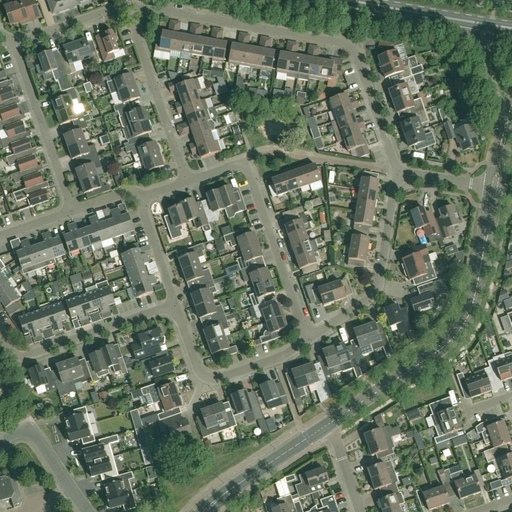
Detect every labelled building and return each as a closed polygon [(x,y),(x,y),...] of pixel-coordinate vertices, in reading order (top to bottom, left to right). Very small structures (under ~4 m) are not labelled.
[(23,21),(24,23),(25,23),(39,18),(32,0),(19,0),(20,2),(5,7),(11,25),(23,21)] [(47,0),(48,0),(52,14),(80,5),(79,3),(81,2),(84,1),(84,0),(47,0)] [(170,51),(174,30),(169,30),(168,33),(162,32),(162,34),(158,33),(155,51),(170,54),(170,51)] [(181,53),(184,36),(178,35),(179,31),(174,30),(170,51),(181,53)] [(115,42),(117,41),(116,37),(114,38),(112,31),(95,37),(104,63),(115,59),(113,53),(119,52),(115,42)] [(184,36),(181,53),(191,55),(195,34),(190,33),(189,37),(184,36)] [(202,57),(205,40),(200,39),(200,35),(195,34),(191,55),(202,57)] [(213,59),(216,38),(211,37),(211,41),(205,40),(202,57),(212,59),(213,59)] [(223,63),(227,44),(221,43),(221,39),(216,38),(213,59),(212,59),(212,61),(223,63)] [(90,53),(85,40),(74,44),(80,62),(89,59),(92,66),(100,63),(96,51),(90,53)] [(239,66),(243,43),(238,42),(237,46),(232,45),(228,64),(239,66)] [(380,69),(400,62),(394,45),(379,42),(378,48),(383,49),(386,55),(378,58),(379,63),(378,65),(380,69)] [(250,68),(253,48),(248,47),(248,44),(243,43),(239,66),(250,68)] [(80,62),(74,44),(63,48),(67,61),(62,63),(66,76),(76,73),(74,68),(76,67),(75,64),(80,62)] [(260,70),(265,47),(259,46),(259,49),(253,48),(250,68),(260,70)] [(271,72),(275,52),(269,51),(270,48),(265,47),(260,70),(271,72)] [(288,73),(291,52),(286,51),(286,54),(280,53),(276,73),(288,75),(288,73)] [(51,52),(44,54),(38,57),(41,65),(36,67),(40,76),(44,75),(45,75),(52,72),(55,82),(58,81),(62,93),(71,90),(66,76),(62,63),(61,62),(55,64),(51,52)] [(298,77),(301,57),(296,56),(297,53),(291,52),(288,73),(288,75),(298,77)] [(309,76),(313,55),(308,54),(307,58),(301,57),(298,77),(298,80),(308,81),(309,79),(308,79),(309,76)] [(319,81),(323,61),(317,60),(318,56),(313,55),(309,76),(308,79),(309,79),(319,81)] [(418,69),(414,57),(400,62),(380,69),(381,72),(383,74),(385,79),(398,74),(400,81),(403,80),(412,77),(421,74),(419,69),(418,69)] [(331,78),(332,73),(340,74),(341,68),(341,67),(342,62),(333,61),(333,63),(323,61),(319,81),(329,82),(328,87),(332,88),(335,87),(336,79),(331,78)] [(460,70),(457,61),(455,62),(450,63),(453,72),(458,70),(460,70)] [(111,95),(135,87),(131,75),(119,79),(117,74),(106,78),(107,83),(111,95)] [(408,91),(416,88),(412,77),(403,80),(405,86),(389,91),(389,92),(388,94),(390,99),(392,100),(393,102),(410,97),(408,91)] [(467,96),(461,79),(455,81),(461,98),(467,96)] [(200,90),(197,80),(180,85),(179,81),(171,84),(168,85),(170,93),(175,91),(175,92),(177,92),(179,97),(196,92),(200,90)] [(224,82),(219,84),(222,94),(227,93),(228,92),(226,88),(224,82)] [(14,99),(10,88),(6,90),(4,83),(0,83),(0,103),(10,100),(14,99)] [(93,91),(90,83),(88,84),(84,85),(87,93),(93,91)] [(238,90),(237,94),(243,95),(245,87),(236,85),(235,90),(238,90)] [(127,102),(140,98),(135,87),(111,95),(115,107),(113,107),(115,113),(118,112),(129,108),(127,102)] [(56,114),(73,108),(71,102),(78,99),(74,89),(71,90),(62,93),(64,98),(52,102),(56,114)] [(256,93),(257,91),(249,89),(248,96),(255,97),(256,93)] [(256,93),(255,97),(266,99),(268,93),(257,91),(256,93)] [(199,102),(196,92),(179,97),(181,102),(175,105),(176,110),(199,102)] [(296,105),(300,105),(301,98),(305,99),(306,94),(298,92),(296,105)] [(272,100),(282,102),(284,95),(273,93),(272,100)] [(284,95),(282,102),(291,104),(292,97),(284,95)] [(356,103),(355,98),(348,100),(346,95),(330,100),(333,111),(356,103)] [(397,114),(412,108),(414,114),(424,111),(420,99),(412,102),(410,97),(393,102),(397,114)] [(20,116),(16,105),(12,107),(10,100),(0,103),(0,122),(3,121),(16,117),(20,116)] [(207,111),(204,100),(199,102),(176,110),(178,115),(185,112),(186,118),(207,111)] [(353,115),(352,110),(358,108),(356,103),(333,111),(337,121),(353,115)] [(89,116),(84,117),(82,112),(75,115),(73,108),(56,114),(60,126),(72,122),(74,127),(86,123),(91,121),(89,116)] [(147,121),(143,109),(131,113),(129,108),(118,112),(123,129),(147,121)] [(442,123),(445,122),(444,120),(446,116),(444,109),(438,111),(442,123)] [(188,123),(177,127),(178,132),(211,121),(207,111),(186,118),(188,123)] [(420,125),(428,122),(424,111),(414,114),(412,115),(414,121),(401,125),(405,136),(422,130),(420,125)] [(334,133),(340,131),(364,123),(362,118),(355,121),(353,115),(337,121),(331,123),(334,133)] [(18,124),(16,117),(3,121),(0,122),(0,131),(6,130),(8,138),(9,138),(22,134),(26,133),(22,122),(18,124)] [(314,118),(307,120),(310,131),(318,128),(314,118)] [(463,151),(478,146),(471,126),(472,124),(471,121),(469,120),(461,122),(462,124),(454,127),(463,151)] [(147,121),(123,129),(129,146),(141,142),(139,137),(151,133),(147,121)] [(192,133),(194,138),(210,132),(214,131),(214,124),(211,121),(178,132),(180,137),(192,133)] [(445,122),(442,123),(449,141),(455,138),(450,123),(445,124),(445,122)] [(68,148),(85,142),(81,131),(88,128),(86,123),(74,127),(76,132),(64,136),(68,148)] [(344,142),(360,136),(359,131),(365,128),(364,123),(340,131),(334,133),(338,144),(344,142)] [(321,138),(318,128),(310,131),(314,140),(319,138),(321,138)] [(436,145),(432,133),(424,136),(422,130),(405,136),(409,148),(421,143),(423,149),(436,145)] [(214,143),(214,142),(210,132),(194,138),(195,143),(189,146),(190,151),(214,143)] [(24,141),(22,134),(9,138),(8,138),(0,141),(0,146),(2,146),(3,150),(11,147),(14,155),(28,151),(31,150),(28,139),(24,141)] [(110,144),(107,136),(99,138),(102,146),(110,144)] [(360,159),(370,156),(366,145),(364,145),(360,136),(344,142),(347,152),(356,149),(360,159)] [(317,151),(323,149),(319,138),(314,140),(317,151)] [(217,141),(214,142),(214,143),(190,151),(192,156),(199,153),(201,159),(216,154),(221,152),(217,141)] [(98,157),(96,152),(94,146),(87,148),(85,142),(68,148),(72,160),(84,156),(86,161),(99,156),(98,157)] [(159,155),(159,154),(161,152),(159,146),(156,145),(155,143),(143,147),(141,142),(129,146),(130,146),(125,148),(127,153),(132,152),(133,157),(140,154),(142,161),(159,155)] [(30,158),(28,151),(14,155),(4,159),(5,163),(7,162),(9,167),(17,164),(20,172),(34,168),(37,167),(34,156),(30,158)] [(163,167),(159,155),(142,161),(144,167),(138,170),(141,180),(153,176),(151,171),(163,167)] [(97,177),(95,170),(101,168),(99,160),(100,160),(99,156),(86,161),(88,166),(76,171),(80,182),(97,177)] [(102,157),(103,168),(112,167),(111,157),(102,157)] [(321,182),(315,165),(304,169),(309,186),(321,182)] [(36,175),(34,168),(20,172),(10,176),(11,180),(13,179),(15,184),(23,181),(26,189),(39,185),(40,185),(43,184),(40,173),(36,175)] [(309,186),(304,169),(293,173),(299,189),(309,186)] [(299,189),(293,173),(282,176),(288,193),(299,189)] [(377,193),(379,182),(374,181),(375,175),(362,173),(359,190),(377,193)] [(122,176),(115,178),(119,188),(126,186),(122,176)] [(288,193),(282,176),(271,180),(277,197),(288,193)] [(102,183),(99,184),(97,177),(80,182),(84,194),(96,190),(98,195),(110,191),(108,186),(104,187),(102,183)] [(42,192),(40,185),(39,185),(26,189),(11,195),(13,200),(15,199),(16,202),(27,199),(30,208),(34,206),(49,201),(46,190),(42,192)] [(238,189),(231,191),(230,187),(229,188),(229,187),(228,186),(222,188),(221,189),(222,190),(218,191),(225,210),(230,208),(232,215),(246,211),(238,189)] [(375,204),(377,193),(359,190),(358,202),(375,204)] [(225,210),(218,191),(215,193),(215,192),(213,191),(208,193),(207,194),(207,195),(206,195),(211,208),(204,210),(208,224),(218,220),(220,215),(219,212),(225,210)] [(197,213),(193,200),(180,205),(181,206),(187,222),(193,220),(194,224),(196,224),(198,229),(202,228),(203,232),(206,232),(211,231),(208,224),(204,210),(197,213)] [(373,216),(375,204),(358,202),(356,213),(373,216)] [(181,206),(169,211),(173,223),(167,225),(172,240),(182,237),(181,231),(183,230),(181,226),(188,224),(187,222),(181,206)] [(294,210),(296,216),(299,215),(304,213),(302,207),(294,210)] [(459,225),(452,207),(439,211),(444,226),(437,228),(439,233),(441,239),(442,240),(455,236),(452,227),(459,225)] [(423,209),(419,210),(418,208),(408,212),(411,220),(413,220),(417,230),(423,228),(427,238),(428,237),(439,233),(437,228),(435,220),(428,223),(423,209)] [(114,210),(123,236),(131,233),(133,236),(135,236),(128,215),(121,217),(118,209),(114,210)] [(123,236),(114,210),(110,212),(113,220),(106,222),(113,243),(116,242),(115,238),(123,236)] [(287,219),(296,216),(294,210),(284,213),(287,219)] [(333,211),(333,220),(345,220),(345,211),(333,211)] [(371,227),(373,216),(356,213),(353,231),(366,233),(367,227),(371,227)] [(284,226),(288,238),(305,232),(311,229),(309,223),(303,226),(299,215),(296,216),(287,219),(289,225),(284,226)] [(113,243),(106,222),(100,225),(97,216),(93,218),(101,243),(110,240),(111,244),(113,243)] [(101,243),(93,218),(88,219),(91,227),(85,230),(92,250),(94,250),(93,246),(101,243)] [(92,250),(85,230),(78,232),(75,224),(71,225),(80,250),(88,247),(90,251),(92,250)] [(80,250),(71,225),(67,227),(70,235),(63,237),(70,258),(73,257),(72,253),(80,250)] [(367,251),(369,239),(365,239),(366,233),(353,231),(350,248),(367,251)] [(258,245),(254,234),(242,238),(240,232),(224,237),(226,243),(230,242),(232,248),(239,245),(241,251),(258,245)] [(308,243),(305,232),(288,238),(292,248),(308,243)] [(66,259),(59,239),(52,241),(49,233),(45,234),(54,259),(62,256),(64,260),(66,259)] [(439,233),(428,237),(430,243),(438,240),(441,239),(439,233)] [(54,259),(45,234),(41,235),(44,244),(38,246),(45,267),(56,263),(54,259)] [(45,267),(38,246),(31,248),(28,240),(24,241),(34,271),(45,267)] [(34,271),(24,241),(20,243),(23,251),(16,254),(23,274),(34,271)] [(312,253),(308,243),(292,248),(296,259),(312,253)] [(200,266),(197,259),(204,257),(202,252),(205,251),(203,245),(188,250),(191,255),(178,260),(183,272),(200,266)] [(262,257),(258,245),(241,251),(243,258),(237,260),(241,272),(252,268),(250,261),(262,257)] [(403,272),(430,262),(424,245),(413,249),(415,256),(402,261),(403,265),(401,266),(403,272)] [(366,263),(367,251),(350,248),(347,266),(360,268),(361,262),(366,263)] [(125,266),(148,259),(146,254),(140,257),(138,250),(134,251),(121,256),(125,266)] [(463,258),(464,251),(455,254),(457,260),(463,258)] [(318,270),(312,253),(296,259),(299,270),(304,269),(306,275),(318,270)] [(146,272),(143,265),(149,263),(148,259),(125,266),(128,277),(146,272)] [(436,279),(433,269),(430,262),(403,272),(405,278),(408,277),(409,281),(422,277),(424,283),(436,279)] [(211,277),(209,270),(202,272),(200,266),(183,272),(187,283),(199,279),(201,285),(217,280),(215,276),(211,277)] [(270,281),(266,269),(254,274),(252,268),(241,272),(244,283),(251,281),(254,287),(270,281)] [(132,288),(155,280),(154,276),(148,278),(146,272),(128,277),(132,288)] [(0,298),(14,290),(7,280),(0,285),(0,298)] [(153,293),(151,286),(157,284),(155,280),(132,288),(136,299),(153,293)] [(214,301),(212,294),(217,293),(214,285),(218,284),(217,280),(201,285),(203,291),(191,296),(192,298),(190,300),(192,305),(195,306),(195,308),(212,302),(214,301)] [(350,292),(346,280),(329,286),(334,302),(346,298),(344,294),(350,292)] [(275,293),(270,281),(254,287),(256,294),(249,296),(253,307),(265,303),(263,297),(275,293)] [(115,304),(109,287),(107,282),(96,286),(98,291),(106,314),(110,313),(108,307),(115,304)] [(434,304),(437,297),(432,283),(419,288),(421,295),(420,297),(410,301),(414,314),(435,307),(434,304)] [(334,302),(329,286),(312,292),(316,304),(322,302),(323,306),(334,302)] [(10,306),(20,299),(14,290),(0,298),(0,304),(1,303),(5,309),(10,306)] [(106,314),(98,291),(87,295),(93,312),(100,309),(102,315),(106,314)] [(508,300),(505,293),(500,295),(499,300),(498,303),(504,301),(508,300)] [(93,312),(87,295),(76,299),(84,321),(88,320),(86,314),(93,312)] [(122,304),(119,295),(113,297),(115,306),(122,304)] [(84,321),(76,299),(65,302),(71,319),(78,317),(80,323),(84,321)] [(225,317),(224,313),(221,306),(214,308),(212,302),(195,308),(199,319),(211,315),(213,321),(225,317)] [(283,317),(279,305),(267,310),(265,303),(253,307),(257,319),(264,317),(266,323),(283,317)] [(67,321),(61,304),(51,308),(59,330),(63,329),(61,323),(67,321)] [(397,306),(396,307),(394,305),(392,305),(391,306),(390,307),(389,309),(384,311),(390,327),(396,325),(400,335),(413,330),(409,317),(402,320),(397,306)] [(5,309),(5,310),(9,316),(14,313),(10,306),(5,309)] [(59,330),(51,308),(40,311),(46,328),(52,326),(54,332),(59,330)] [(46,328),(40,311),(29,315),(39,342),(43,341),(39,330),(46,328)] [(39,342),(29,315),(18,319),(24,336),(31,333),(35,344),(39,342)] [(222,331),(229,329),(226,321),(225,317),(213,321),(215,327),(203,332),(208,343),(225,338),(222,331)] [(287,329),(283,317),(266,323),(268,330),(266,330),(266,331),(265,332),(264,334),(264,336),(264,337),(259,338),(262,345),(268,342),(277,339),(275,333),(287,329)] [(389,346),(385,334),(379,337),(375,324),(373,324),(373,323),(372,322),(365,325),(364,326),(365,327),(364,327),(370,346),(376,344),(378,350),(383,348),(386,357),(393,355),(389,346)] [(486,332),(494,330),(491,322),(490,325),(488,329),(486,332)] [(362,356),(373,353),(370,346),(364,327),(353,331),(358,344),(351,346),(354,355),(355,357),(362,355),(362,356)] [(165,338),(162,337),(159,330),(139,337),(141,344),(132,347),(136,361),(152,356),(150,350),(164,345),(165,338)] [(229,349),(225,338),(208,343),(212,355),(224,351),(226,357),(230,356),(238,353),(235,347),(229,349)] [(348,357),(344,344),(343,345),(342,344),(341,343),(334,346),(333,347),(334,348),(333,348),(341,372),(358,366),(355,357),(354,355),(348,357)] [(122,359),(122,358),(116,360),(112,347),(100,351),(101,353),(107,369),(112,367),(115,374),(120,372),(121,374),(123,376),(128,374),(125,365),(124,362),(122,359)] [(335,374),(341,372),(333,348),(332,348),(332,347),(331,347),(324,349),(323,350),(323,351),(322,352),(327,365),(320,367),(323,375),(331,396),(337,392),(331,376),(335,374)] [(101,353),(90,357),(94,370),(89,372),(92,381),(93,384),(103,380),(100,373),(108,370),(107,369),(101,353)] [(511,378),(511,353),(511,354),(510,353),(503,355),(511,379),(511,378)] [(511,379),(503,355),(493,359),(493,360),(487,362),(489,368),(490,368),(493,378),(498,376),(501,382),(511,379)] [(143,368),(150,366),(154,378),(173,372),(169,359),(158,362),(157,357),(141,362),(143,368)] [(82,372),(77,359),(67,363),(73,381),(75,384),(81,382),(82,384),(92,381),(89,372),(88,369),(82,372)] [(73,381),(67,363),(56,366),(60,379),(54,381),(57,390),(58,392),(69,389),(67,383),(73,381)] [(317,378),(313,365),(302,368),(308,387),(314,384),(320,403),(331,396),(323,375),(317,378)] [(53,378),(46,380),(42,367),(29,371),(32,379),(28,381),(27,383),(28,388),(30,389),(35,387),(36,389),(44,386),(46,393),(57,390),(54,381),(53,378)] [(308,387),(302,368),(291,372),(296,385),(289,387),(294,400),(306,396),(303,388),(308,387)] [(492,392),(490,385),(495,384),(493,378),(490,368),(489,368),(473,374),(475,377),(481,395),(492,392)] [(481,395),(475,377),(465,381),(462,374),(456,376),(462,392),(467,390),(470,399),(481,395)] [(176,387),(174,386),(174,385),(161,389),(159,383),(148,387),(141,390),(143,396),(145,396),(150,395),(153,404),(154,405),(159,403),(159,402),(178,396),(177,395),(179,393),(176,387)] [(260,387),(266,403),(268,410),(288,403),(281,384),(274,386),(273,383),(260,387)] [(108,400),(106,392),(99,394),(101,402),(108,400)] [(248,423),(261,419),(257,406),(253,394),(246,396),(245,392),(232,397),(238,415),(245,413),(248,423)] [(183,405),(180,398),(178,397),(178,396),(159,402),(159,403),(163,414),(157,416),(159,421),(171,417),(169,412),(182,407),(181,406),(183,405)] [(457,419),(454,409),(440,414),(439,411),(443,410),(439,402),(429,406),(432,416),(431,417),(435,428),(457,419)] [(226,417),(222,404),(221,405),(219,403),(212,405),(212,408),(211,408),(217,426),(219,432),(236,427),(233,415),(226,417)] [(217,426),(211,408),(210,408),(209,407),(202,409),(201,412),(200,412),(201,414),(205,425),(199,427),(203,438),(209,436),(219,432),(217,426)] [(73,411),(75,417),(65,420),(68,431),(90,425),(85,408),(73,411)] [(143,429),(137,411),(130,413),(135,431),(143,429)] [(42,419),(44,415),(39,412),(36,417),(37,418),(38,420),(42,419)] [(415,419),(413,412),(405,414),(408,422),(415,419)] [(389,427),(385,428),(380,415),(374,419),(378,431),(364,435),(367,446),(391,438),(399,435),(397,430),(392,432),(391,428),(389,427)] [(172,418),(158,423),(163,436),(169,434),(172,441),(191,434),(186,422),(181,423),(178,416),(172,418)] [(447,435),(461,430),(457,419),(435,428),(438,438),(434,439),(436,445),(442,443),(449,440),(447,435)] [(268,433),(264,421),(260,422),(264,435),(268,433)] [(489,427),(487,422),(480,425),(475,428),(477,435),(483,433),(482,430),(487,428),(490,439),(507,433),(503,422),(489,427)] [(95,442),(90,425),(68,431),(66,431),(68,436),(66,437),(67,442),(69,442),(70,443),(81,440),(83,446),(95,442)] [(144,435),(143,429),(135,431),(137,437),(144,435)] [(510,443),(507,433),(490,439),(484,441),(485,445),(492,443),(494,449),(489,451),(484,453),(486,458),(498,453),(496,448),(510,443)] [(100,447),(82,452),(86,466),(88,465),(113,458),(109,445),(119,442),(117,436),(99,441),(100,447)] [(394,448),(391,438),(367,446),(371,457),(385,452),(387,457),(394,455),(392,449),(394,448)] [(436,445),(438,451),(451,446),(449,440),(442,443),(436,445)] [(501,470),(511,466),(511,454),(500,459),(498,453),(486,458),(487,463),(498,460),(501,470)] [(391,462),(388,463),(386,457),(379,460),(381,465),(367,470),(371,480),(394,472),(391,462)] [(113,458),(88,465),(91,478),(100,476),(102,481),(115,478),(118,477),(113,458)] [(511,478),(511,466),(501,470),(495,472),(497,477),(503,475),(505,480),(500,482),(502,487),(509,485),(507,480),(511,478)] [(156,478),(153,467),(145,469),(148,480),(156,478)] [(310,488),(328,482),(323,469),(307,475),(306,474),(299,476),(301,484),(295,486),(299,499),(312,494),(310,488)] [(470,496),(464,480),(461,472),(451,475),(449,470),(444,471),(445,474),(444,474),(450,488),(455,486),(460,500),(470,496)] [(481,493),(476,479),(481,477),(479,470),(473,472),(475,476),(464,480),(470,496),(481,493)] [(395,483),(398,482),(394,472),(371,480),(374,491),(388,486),(390,491),(397,489),(397,488),(395,483)] [(132,491),(129,481),(133,479),(132,473),(118,477),(115,478),(117,483),(105,487),(108,497),(108,498),(132,491)] [(449,504),(444,490),(450,488),(444,474),(439,476),(442,483),(443,487),(433,491),(439,507),(449,504)] [(16,483),(5,477),(0,478),(0,501),(11,499),(14,509),(19,507),(22,502),(16,483)] [(401,493),(399,494),(397,489),(390,491),(392,496),(378,501),(382,511),(398,506),(405,504),(401,493)] [(439,507),(433,491),(422,495),(421,490),(416,492),(418,499),(423,497),(428,511),(439,507)] [(135,505),(132,491),(108,498),(108,497),(106,498),(107,503),(106,503),(107,509),(109,509),(109,510),(123,506),(124,511),(136,509),(135,505)] [(288,511),(287,510),(294,507),(293,504),(290,495),(277,500),(279,508),(272,511),(288,511)] [(328,511),(329,511),(337,508),(333,496),(327,498),(329,502),(321,505),(323,511),(328,511)] [(293,504),(294,507),(296,511),(302,511),(299,502),(293,504)]
